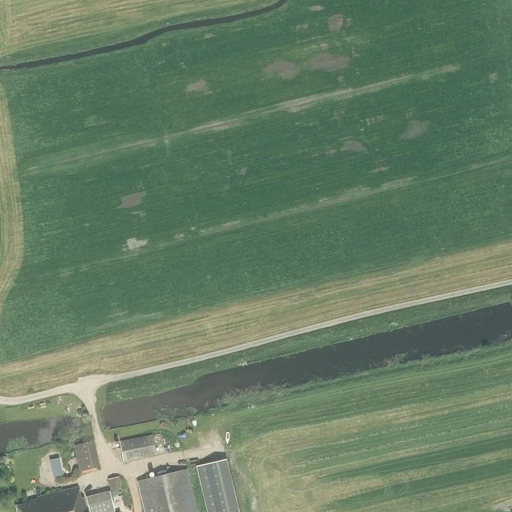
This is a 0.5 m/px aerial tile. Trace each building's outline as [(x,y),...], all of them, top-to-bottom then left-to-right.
[(119,442),(123,462),(156,455),(152,435),(119,442)] [(80,472),(100,468),(95,442),(75,446),(80,472)] [(207,511),(240,511),(228,459),(196,466),(207,511)] [(61,467),(52,469),(54,477),(62,475),(61,467)] [(144,511),(197,511),(187,470),(137,482),(144,511)] [(110,492),(121,489),(119,477),(107,480),(110,492)] [(81,499),(79,488),(38,498),(38,499),(29,502),(30,503),(16,506),(17,511),(114,511),(110,493),(84,499),(84,498),(81,499)]
